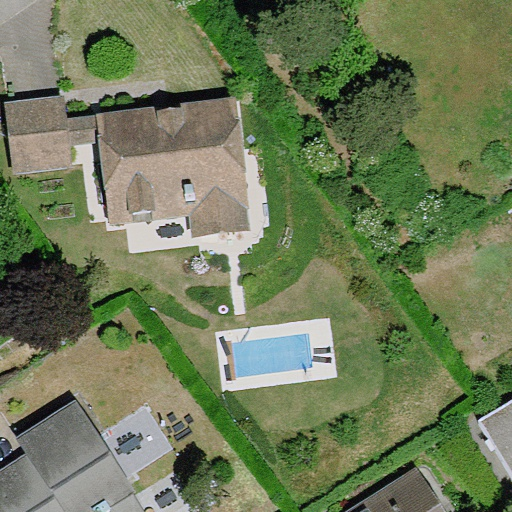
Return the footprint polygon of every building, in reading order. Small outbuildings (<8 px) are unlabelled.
[(239,108),(99,127),(114,235),(198,223),(202,252),(249,246),(246,222),(255,221),(239,108)] [(66,112),(11,120),(21,184),(76,176),(66,112)] [(39,469),(0,493),(0,511),(148,511),(82,405),(22,442),(39,469)] [(511,407),(485,423),(511,470),(511,407)] [(442,511),(418,471),(351,511),(442,511)]
